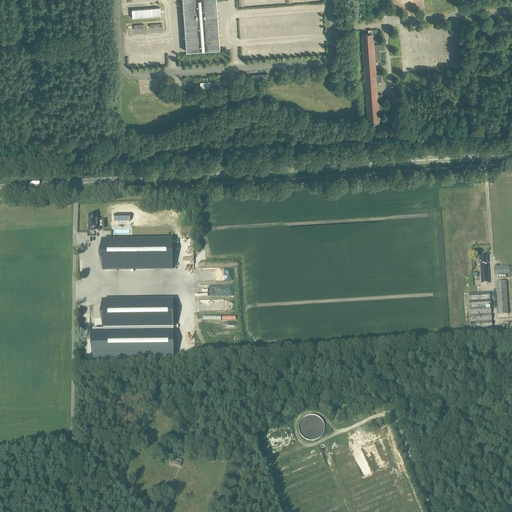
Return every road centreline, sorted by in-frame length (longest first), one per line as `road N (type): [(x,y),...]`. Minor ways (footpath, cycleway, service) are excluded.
road 1 (primary): [(76,182),(511,154)]
road 2 (unclassified): [(69,511),(76,182)]
